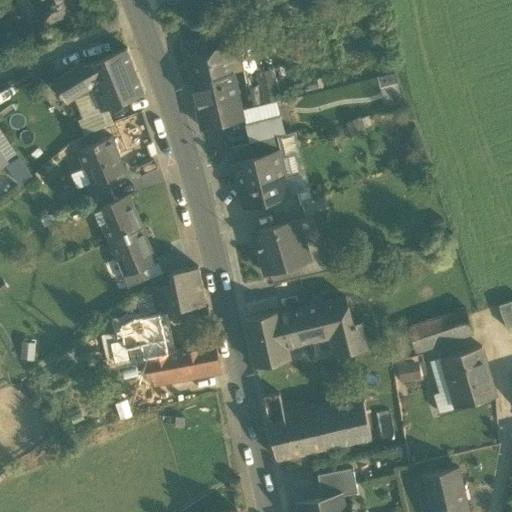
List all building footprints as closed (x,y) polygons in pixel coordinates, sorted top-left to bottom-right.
[(38,5),(45,23),(80,11),(75,0),(44,0),(45,2),(38,5)] [(183,44),(192,81),(233,71),(228,51),(208,55),(204,39),(183,44)] [(92,87),(101,110),(145,92),(127,48),(85,65),(84,65),(92,87)] [(53,80),(67,102),(75,97),(92,87),(84,65),(85,65),(84,61),(53,80)] [(234,71),(233,71),(192,81),(202,128),(245,118),(234,71)] [(92,87),(75,97),(83,117),(101,110),(92,87)] [(245,124),(250,142),(277,135),(285,133),(280,115),(245,124)] [(0,128),(0,145),(8,140),(0,128)] [(282,153),(277,135),(250,142),(231,146),(235,162),(278,151),(279,154),(282,153)] [(89,166),(95,182),(104,178),(122,171),(109,137),(78,149),(86,167),(89,166)] [(8,140),(0,145),(0,149),(6,159),(16,152),(8,140)] [(235,162),(246,205),(270,199),(289,194),(284,174),(281,175),(276,154),(279,154),(278,151),(235,162)] [(84,187),(89,198),(109,190),(104,178),(95,182),(84,187)] [(114,200),(109,190),(89,198),(93,209),(100,206),(114,200)] [(270,199),(274,212),(302,203),(298,191),(289,194),(270,199)] [(102,223),(109,242),(141,229),(127,195),(114,200),(100,206),(106,221),(102,223)] [(306,216),(302,203),(274,212),(278,223),(297,217),(297,219),(306,216)] [(255,239),(266,273),(310,259),(297,219),(297,217),(278,223),(260,229),(263,236),(255,239)] [(155,261),(141,229),(109,242),(116,259),(121,257),(128,273),(142,267),(155,261)] [(155,308),(156,312),(161,311),(163,310),(205,300),(198,266),(170,270),(173,284),(152,287),(154,296),(146,298),(147,311),(155,308)] [(121,276),(125,286),(146,277),(142,267),(128,273),(121,276)] [(331,338),(335,354),(367,347),(362,322),(352,324),(346,297),(281,312),(289,348),(331,338)] [(506,327),(511,325),(511,308),(509,301),(498,305),(506,327)] [(408,327),(416,350),(474,331),(467,308),(408,327)] [(123,349),(125,348),(127,348),(139,345),(142,358),(158,355),(169,353),(161,311),(156,312),(130,317),(118,324),(121,339),(123,349)] [(245,319),(255,366),(291,358),(289,348),(281,312),(281,311),(245,319)] [(99,330),(103,353),(123,349),(125,348),(127,348),(122,325),(99,330)] [(123,349),(121,339),(107,342),(112,364),(127,360),(125,348),(123,349)] [(158,355),(164,380),(177,377),(216,369),(221,368),(216,343),(169,353),(158,355)] [(444,357),(457,406),(495,396),(482,347),(444,357)] [(457,406),(444,357),(429,361),(438,393),(434,394),(439,411),(457,406)] [(418,360),(397,364),(400,383),(421,379),(418,360)] [(262,395),(268,423),(285,419),(279,391),(262,395)] [(110,402),(119,424),(143,415),(135,393),(110,402)] [(365,401),(285,419),(268,423),(273,442),(277,459),(278,459),(373,437),(365,401)] [(318,475),(323,498),(341,494),(341,495),(358,492),(353,467),(318,475)] [(424,478),(432,511),(469,511),(459,469),(424,478)] [(350,511),(350,508),(344,509),(341,495),(341,494),(323,498),(299,503),(300,511),(350,511)]
